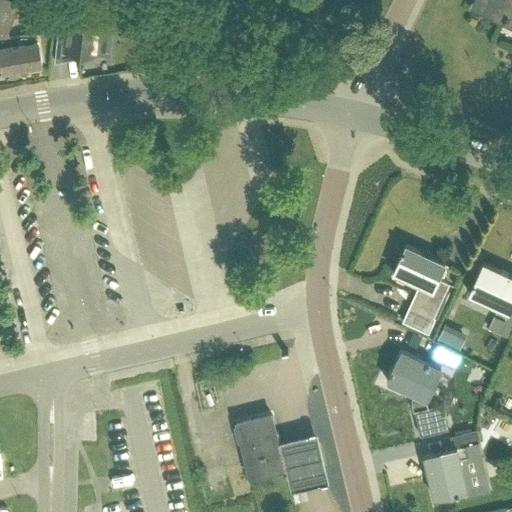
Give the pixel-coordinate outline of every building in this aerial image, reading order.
[(10,35),(9,28),(20,3),(11,0),(0,0),(0,55),(3,69),(42,62),(37,34),(19,34),(10,35)] [(511,0),(475,0),(472,6),(503,20),(502,21),(505,22),(508,17),(511,18),(511,0)] [(96,53),(99,23),(78,14),(68,13),(66,26),(58,25),(55,60),(92,54),(92,52),(96,53)] [(160,55),(160,60),(173,58),(175,46),(175,41),(163,36),(162,40),(160,55)] [(428,331),(435,316),(433,315),(448,282),(437,277),(445,260),(405,242),(393,269),(419,281),(402,319),(428,331)] [(510,336),(511,331),(511,306),(510,306),(511,302),(511,273),(483,260),(469,291),(498,304),(494,312),(503,317),(497,330),(510,336)] [(437,342),(430,356),(453,366),(459,352),(437,342)] [(427,404),(425,398),(440,366),(401,347),(386,379),(415,392),(411,400),(416,420),(442,414),(438,401),(427,404)] [(276,448),(268,415),(239,422),(251,472),(267,468),(268,472),(286,468),(281,446),(276,448)] [(315,423),(278,432),(290,482),(327,473),(315,423)] [(434,496),(467,488),(459,456),(468,454),(465,443),(479,440),(476,427),(449,434),(452,446),(423,453),(434,496)]
